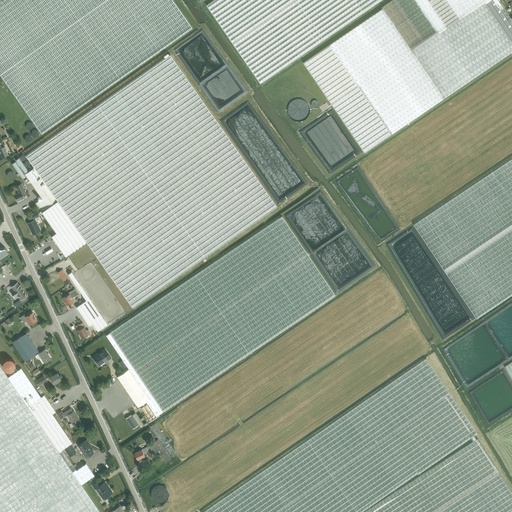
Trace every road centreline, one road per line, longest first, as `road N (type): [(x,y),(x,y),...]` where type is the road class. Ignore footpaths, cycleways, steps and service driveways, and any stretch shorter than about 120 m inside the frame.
road 1 (unclassified): [(85,383),(0,196)]
road 2 (residential): [(144,511),(85,383)]
